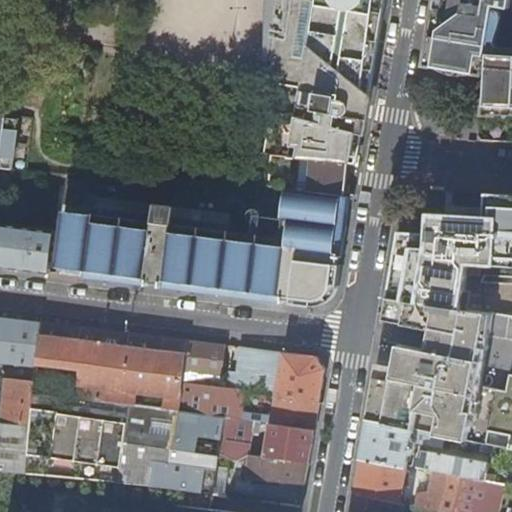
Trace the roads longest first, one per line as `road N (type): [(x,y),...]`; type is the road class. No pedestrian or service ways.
road 1 (unclassified): [(361,335),(0,293)]
road 2 (unclassified): [(361,335),(336,511)]
road 3 (unclassified): [(389,162),(361,335)]
road 4 (unclassified): [(413,0),(389,162)]
road 5 (residential): [(389,162),(511,169)]
